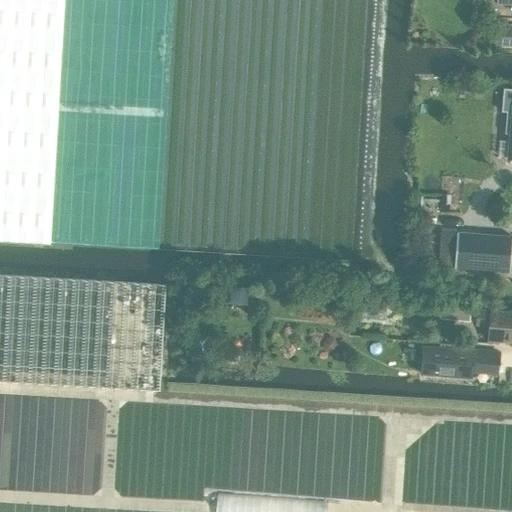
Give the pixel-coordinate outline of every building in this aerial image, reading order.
[(0,0),(0,239),(50,243),(64,0),(0,0)] [(511,43),(511,27),(495,26),(494,42),(511,43)] [(511,89),(503,89),(501,112),(511,112),(511,126),(509,159),(511,159),(511,89)] [(457,233),(454,268),(509,272),(511,237),(457,233)] [(418,235),(418,248),(438,248),(438,236),(418,235)] [(0,381),(159,391),(165,285),(0,275),(0,381)] [(232,287),(231,303),(246,304),(247,288),(232,287)] [(440,303),(438,318),(469,321),(471,307),(440,303)] [(511,313),(478,310),(476,326),(487,327),(486,341),(511,342),(511,313)] [(422,347),(420,374),(472,378),(473,371),(498,373),(500,354),(422,347)] [(207,350),(196,351),(197,362),(208,361),(207,350)]
